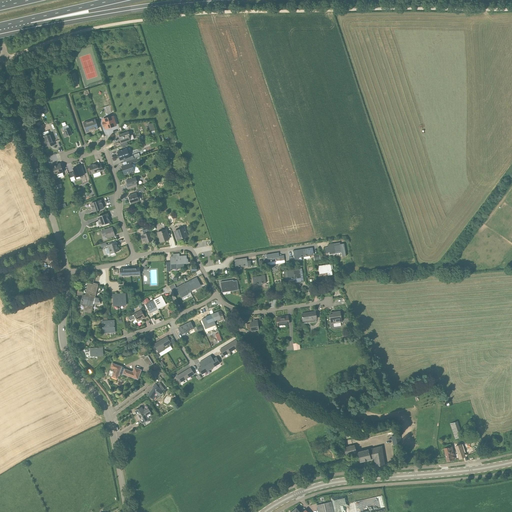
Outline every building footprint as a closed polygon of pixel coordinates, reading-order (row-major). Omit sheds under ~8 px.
[(105,124),(106,128),(116,125),(112,115),(103,118),(105,124)] [(98,129),(96,121),(87,124),(86,122),(83,123),(86,131),(88,130),(89,132),(98,129)] [(64,138),(72,135),(69,129),(64,131),(65,134),(63,135),(64,138)] [(48,131),(42,133),(43,136),(47,148),(51,147),(56,145),(55,141),(53,142),(50,134),(49,134),(48,131)] [(121,144),(130,141),(131,140),(128,132),(119,135),(120,139),(119,139),(121,144)] [(120,160),(130,157),(127,149),(117,152),(120,160)] [(50,168),(53,176),(63,172),(60,164),(58,165),(58,163),(56,164),(56,166),(50,168)] [(97,165),(97,163),(88,166),(89,168),(91,172),(92,175),(103,170),(101,163),(97,165)] [(124,175),(135,172),(132,163),(121,167),(124,175)] [(76,178),(85,175),(81,166),(73,169),(76,178)] [(138,189),(137,187),(138,186),(136,182),(137,182),(136,178),(126,181),(128,185),(127,185),(128,190),(134,188),(135,190),(138,189)] [(131,204),(139,201),(137,193),(128,196),(131,204)] [(93,212),(103,209),(101,201),(91,204),(93,212)] [(100,226),(110,223),(108,218),(109,217),(107,214),(98,217),(99,221),(98,221),(100,226)] [(107,239),(115,236),(112,228),(101,231),(103,237),(106,236),(107,239)] [(178,240),(187,237),(184,228),(175,232),(178,240)] [(152,241),(149,233),(148,229),(146,230),(142,231),(144,235),(144,238),(142,238),(143,241),(145,241),(146,243),(152,241)] [(161,242),(169,239),(166,230),(157,233),(161,242)] [(110,254),(120,251),(117,243),(107,246),(110,254)] [(335,254),(334,244),(328,245),(328,247),(325,248),(326,254),(329,253),(329,255),(335,254)] [(303,249),(304,256),(309,255),(310,256),(314,255),(312,248),(303,249)] [(304,256),(303,249),(293,251),(294,260),(298,259),(298,257),(304,256)] [(279,256),(279,253),(266,255),(267,263),(268,266),(285,263),(284,256),(279,256)] [(180,254),(176,254),(177,265),(188,264),(188,260),(187,259),(187,256),(180,256),(180,254)] [(247,261),(247,258),(234,260),(236,268),(248,266),(248,267),(252,267),(251,261),(247,261)] [(320,274),(326,273),(327,273),(328,275),(332,275),(332,272),(331,269),(330,264),(318,266),(320,274)] [(130,274),(130,268),(124,268),(124,269),(120,269),(120,276),(124,276),(124,274),(130,274)] [(287,271),(287,269),(282,270),(284,280),(288,280),(294,279),(293,270),(287,271)] [(264,276),(253,277),(254,287),(266,285),(264,276)] [(186,284),(188,288),(193,286),(194,286),(199,283),(197,279),(192,281),(191,281),(186,284)] [(222,290),(228,289),(234,288),(233,284),(236,283),(235,280),(233,280),(220,282),(222,290)] [(95,298),(98,285),(85,282),(82,293),(86,293),(86,295),(83,295),(79,310),(91,313),(93,304),(97,305),(101,303),(99,300),(99,299),(95,298)] [(188,288),(186,284),(176,288),(179,294),(186,291),(186,290),(188,288)] [(154,300),(157,306),(161,303),(162,305),(165,303),(162,296),(154,300)] [(150,309),(157,306),(154,300),(145,305),(149,311),(151,310),(150,309)] [(137,322),(145,318),(141,310),(134,314),(136,317),(135,318),(135,319),(136,319),(137,322)] [(303,320),(316,319),(316,316),(315,311),(302,313),(302,318),(303,320)] [(213,317),(214,321),(221,319),(218,312),(211,315),(212,317),(213,317)] [(330,324),(340,322),(342,322),(341,318),(340,312),(334,312),(335,314),(329,315),(330,320),(330,324)] [(214,321),(213,317),(212,317),(211,315),(205,317),(208,324),(214,321)] [(277,325),(289,324),(288,315),(284,315),(276,317),(277,325)] [(252,334),(259,333),(257,320),(255,321),(255,322),(250,323),(252,334)] [(185,327),(188,331),(194,328),(191,322),(183,325),(185,327)] [(185,327),(183,325),(178,328),(181,334),(188,331),(185,327)] [(160,341),(165,349),(170,346),(170,345),(170,344),(168,342),(169,341),(168,339),(167,339),(166,338),(160,341)] [(236,340),(229,344),(232,350),(240,346),(236,340)] [(165,350),(165,349),(160,341),(154,345),(159,353),(165,350)] [(220,350),(224,356),(232,350),(229,344),(220,350)] [(103,348),(90,349),(90,358),(103,357),(103,348)] [(145,357),(144,355),(140,356),(141,359),(142,358),(147,367),(153,364),(148,356),(145,357)] [(211,356),(205,359),(208,365),(214,362),(211,356)] [(203,369),(208,365),(205,359),(199,363),(203,369)] [(133,372),(121,368),(121,367),(112,363),(110,370),(114,372),(112,377),(117,379),(119,372),(138,379),(141,370),(134,368),(133,372)] [(182,373),(186,379),(194,374),(190,368),(182,373)] [(186,379),(182,373),(176,377),(180,383),(186,379)] [(160,395),(162,392),(165,390),(159,382),(156,384),(148,395),(153,399),(159,395),(160,395)] [(419,395),(428,391),(426,386),(417,390),(419,395)] [(143,409),(141,408),(135,411),(142,423),(148,419),(146,415),(150,413),(148,409),(146,410),(145,408),(143,409)] [(456,440),(461,439),(460,437),(462,436),(456,420),(450,423),(456,438),(456,440)] [(345,455),(356,452),(354,445),(343,448),(345,455)] [(460,459),(464,457),(460,445),(456,447),(460,459)] [(385,465),(382,446),(358,452),(360,462),(374,459),(376,467),(385,465)] [(444,449),(447,461),(454,460),(451,447),(444,449)] [(333,511),(331,502),(317,505),(318,511),(333,511)]
